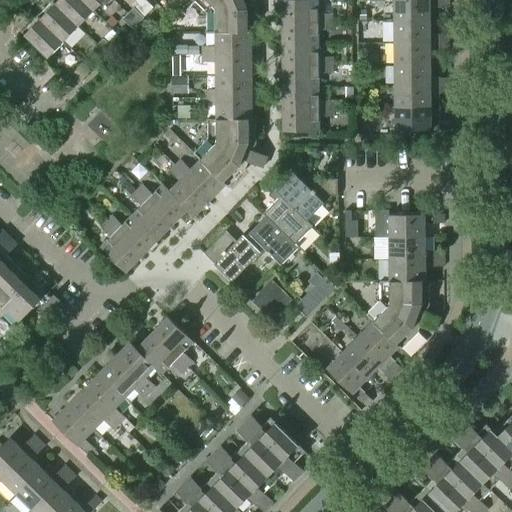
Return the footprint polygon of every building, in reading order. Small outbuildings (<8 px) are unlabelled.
[(94,12),(82,0),(60,0),(57,3),(53,0),(52,1),(79,27),(94,12)] [(105,0),(82,0),(94,12),(105,0)] [(245,4),(252,0),(192,0),(206,13),(206,33),(216,33),(252,33),(255,33),(255,8),(254,7),(248,10),(245,4)] [(332,22),(332,14),(318,14),(318,0),(295,0),(282,0),(282,23),(332,22)] [(430,21),(430,0),(394,0),(394,22),(430,21)] [(79,27),(52,1),(44,10),(47,13),(42,19),(38,15),(37,16),(64,42),(79,27)] [(132,30),(144,18),(134,9),(122,20),(132,30)] [(64,42),(37,16),(29,25),(32,28),(27,34),(23,31),(22,32),(48,58),(64,42)] [(430,43),(430,21),(394,22),(394,43),(430,43)] [(318,44),(318,30),(332,30),(332,22),(282,23),(282,44),(318,44)] [(252,54),(252,33),(216,33),(216,47),(202,47),(202,55),(252,54)] [(449,43),(449,35),(438,35),(435,38),(435,43),(449,43)] [(102,61),(113,49),(103,39),(92,51),(102,61)] [(431,65),(430,43),(394,43),(394,65),(431,65)] [(449,51),(449,43),(435,43),(435,48),(439,51),(449,51)] [(319,58),(318,44),(282,44),(283,66),(332,65),(332,58),(319,58)] [(252,76),(252,59),(252,54),(202,55),(202,63),(216,63),(216,76),(252,76)] [(319,87),(319,74),(332,73),(332,65),(283,66),(283,88),(319,87)] [(431,87),(431,65),(394,65),(395,87),(431,87)] [(83,80),(73,70),(67,77),(77,87),(83,80)] [(252,98),(252,76),(216,76),(216,90),(203,90),(203,98),(252,98)] [(449,86),(449,78),(439,78),(435,82),(435,86),(449,86)] [(449,94),(449,86),(435,86),(435,91),(439,94),(449,94)] [(319,101),(319,87),(283,88),(283,109),(333,109),(333,101),(319,101)] [(431,108),(431,87),(395,87),(395,108),(431,108)] [(252,119),(252,98),(203,98),(203,106),(216,106),(216,120),(252,119)] [(431,130),(431,108),(395,108),(395,131),(431,130)] [(319,132),(319,117),(333,117),(333,109),(283,109),(283,132),(319,132)] [(253,152),(256,145),(256,144),(256,119),(252,119),(216,120),(207,120),(207,140),(193,154),(200,160),(226,185),(228,188),(246,170),(246,169),(239,167),(242,160),(262,168),(267,157),(253,152)] [(450,130),(449,121),(439,121),(436,125),(436,130),(450,130)] [(226,185),(200,160),(190,170),(181,160),(175,166),(210,201),(226,185)] [(210,201),(175,166),(170,172),(179,181),(170,191),(195,217),(210,201)] [(313,227),(307,221),(331,197),(338,197),(337,180),(312,180),(312,185),(308,188),(293,173),(275,191),(313,227)] [(195,217),(170,191),(163,184),(153,195),(143,185),(137,191),(173,226),(188,210),(195,217)] [(173,226),(137,191),(132,197),(141,206),(132,216),(157,241),(173,226)] [(313,227),(275,191),(281,196),(264,213),(298,247),(299,247),(296,244),(313,227)] [(298,247),(264,213),(264,214),(267,216),(250,234),(253,237),(249,242),(260,253),(265,248),(269,252),(267,254),(270,257),(272,255),(281,265),(298,247)] [(425,238),(425,215),(389,215),(389,238),(425,238)] [(443,224),(443,215),(430,215),(430,221),(433,224),(443,224)] [(157,241),(132,216),(122,226),(113,216),(107,222),(142,257),(157,241)] [(142,257),(107,222),(101,228),(111,237),(101,248),(126,273),(142,257)] [(0,278),(15,264),(7,256),(17,245),(2,231),(0,233),(0,278)] [(260,253),(249,242),(242,236),(234,244),(224,233),(204,254),(214,264),(214,265),(232,282),(260,253)] [(425,259),(425,238),(389,238),(389,260),(425,259)] [(444,259),(444,251),(433,251),(430,255),(430,259),(444,259)] [(426,281),(425,259),(389,260),(389,281),(426,281)] [(444,267),(444,259),(430,259),(430,264),(434,267),(444,267)] [(46,295),(35,283),(15,264),(0,278),(0,319),(12,330),(46,295)] [(326,297),(336,287),(325,277),(315,287),(326,297)] [(292,300),(272,281),(252,302),(272,321),(292,300)] [(429,305),(429,281),(426,281),(389,281),(380,281),(380,301),(366,315),(373,322),(399,347),(401,350),(418,332),(419,331),(413,328),(415,322),(435,330),(440,319),(426,313),(429,305)] [(306,317),(326,297),(315,287),(295,307),(306,317)] [(52,319),(65,306),(54,295),(41,308),(52,319)] [(194,342),(168,317),(152,334),(187,368),(193,362),(183,353),(194,342)] [(399,347),(373,322),(358,337),(384,363),(399,347)] [(187,368),(152,334),(137,349),(162,374),(172,365),(182,374),(187,368)] [(384,363),(358,337),(343,353),(369,378),(384,363)] [(162,374),(137,349),(130,342),(114,358),(150,393),(155,387),(145,378),(155,368),(162,375),(162,374)] [(369,378),(343,353),(327,369),(353,394),(369,378)] [(150,393),(114,358),(99,374),(125,399),(134,389),(144,399),(150,393)] [(402,370),(395,363),(390,363),(387,366),(397,376),(402,370)] [(391,381),(397,376),(387,366),(384,369),(384,374),(391,381)] [(125,399),(99,374),(84,389),(119,424),(125,418),(115,409),(125,399)] [(119,424),(84,389),(69,405),(94,430),(104,420),(114,430),(119,424)] [(372,401),(365,393),(360,393),(356,397),(366,407),(372,401)] [(94,430),(69,405),(53,421),(88,456),(95,449),(85,440),(94,430)] [(306,452),(270,418),(262,427),(251,416),(237,431),(247,441),(239,450),(275,484),(285,473),(293,481),(303,471),(295,464),(306,452)] [(511,419),(510,417),(500,427),(504,430),(499,436),(495,432),(495,433),(511,450),(511,419)] [(511,468),(511,450),(495,433),(486,425),(477,434),(467,424),(452,438),(463,448),(455,456),(490,491),(500,480),(508,488),(511,484),(511,472),(510,470),(511,468)] [(30,451),(39,441),(33,436),(26,443),(26,448),(30,451)] [(0,478),(1,480),(26,454),(10,438),(0,448),(0,478)] [(38,454),(45,447),(39,441),(30,451),(33,454),(38,454)] [(275,484),(239,450),(232,457),(221,447),(207,462),(217,472),(209,480),(241,511),(247,511),(255,504),(262,511),(272,502),(265,494),(275,484)] [(17,495),(42,469),(26,454),(1,480),(17,495)] [(490,491),(455,456),(447,464),(436,454),(422,469),(427,474),(432,479),(424,488),(448,511),(469,511),(470,511),(485,511),(488,509),(480,501),(490,491)] [(60,481),(70,471),(64,466),(57,473),(57,478),(60,481)] [(32,510),(57,485),(42,469),(17,495),(32,510)] [(76,477),(70,471),(60,481),(64,484),(68,484),(76,477)] [(241,511),(209,480),(201,488),(191,478),(176,493),(187,503),(178,511),(241,511)] [(33,511),(60,511),(73,500),(57,485),(32,510),(33,511)] [(448,511),(424,488),(422,490),(409,503),(399,493),(384,507),(389,511),(448,511)] [(92,511),(102,502),(95,496),(88,503),(88,508),(91,511),(92,511)] [(85,511),(73,500),(60,511),(85,511)]
